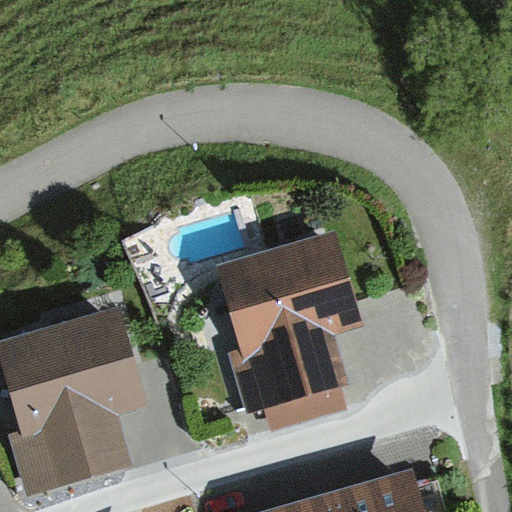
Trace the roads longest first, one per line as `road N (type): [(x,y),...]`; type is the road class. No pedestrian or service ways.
road 1 (residential): [(0,194),(167,117),(258,108),(366,128),(423,179),(475,389)]
road 2 (residential): [(475,389),(93,511)]
road 3 (residential): [(475,389),(496,511)]
